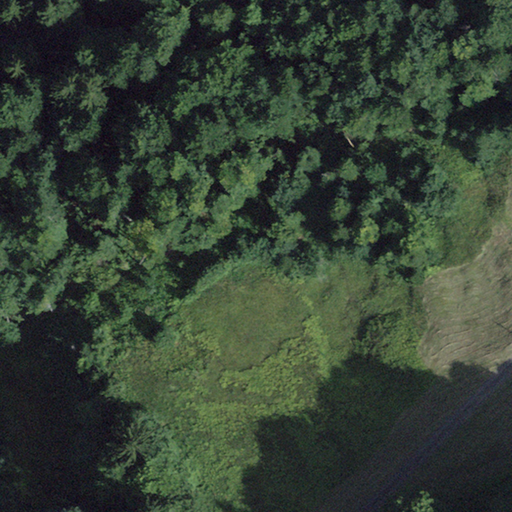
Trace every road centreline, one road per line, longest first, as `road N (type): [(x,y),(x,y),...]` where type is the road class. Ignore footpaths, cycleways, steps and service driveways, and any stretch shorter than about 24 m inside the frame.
road 1 (tertiary): [(221,0),(172,40),(0,47)]
road 2 (track): [(366,511),(511,369)]
